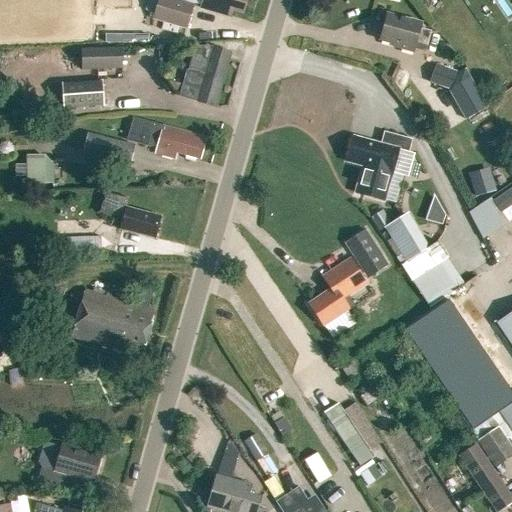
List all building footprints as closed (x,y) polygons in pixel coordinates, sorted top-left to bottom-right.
[(186,29),(192,6),(173,0),(158,0),(153,19),(186,29)] [(202,0),(200,8),(224,15),(231,17),(233,10),(242,13),(245,0),(202,0)] [(427,47),(431,32),(420,29),(421,24),(387,15),(380,40),(402,46),(401,49),(414,52),(416,44),(427,47)] [(104,35),(104,44),(148,44),(148,35),(104,35)] [(188,70),(222,80),(231,53),(208,46),(205,48),(204,50),(195,47),(188,70)] [(81,70),(121,68),(121,48),(80,50),(81,70)] [(435,63),(429,81),(453,89),(448,92),(465,121),(486,108),(463,69),(459,71),(435,63)] [(214,108),(222,80),(188,70),(184,85),(185,86),(182,98),(214,108)] [(63,109),(103,106),(102,82),(61,85),(63,109)] [(163,126),(135,119),(129,142),(151,148),(152,145),(157,146),(155,154),(175,159),(176,154),(199,160),(205,137),(163,126)] [(130,162),(135,144),(87,132),(82,150),(130,162)] [(408,152),(411,140),(383,133),(380,145),(353,137),(346,162),(363,167),(355,194),(383,201),(390,174),(405,178),(412,153),(408,152)] [(31,153),(31,181),(55,181),(55,153),(31,153)] [(511,188),(492,202),(500,214),(501,213),(508,223),(511,220),(511,188)] [(154,239),(160,217),(126,208),(128,199),(104,193),(99,212),(122,219),(119,230),(154,239)] [(384,226),(405,261),(401,264),(411,281),(447,258),(437,242),(429,247),(407,212),(384,226)] [(367,277),(388,264),(365,228),(344,242),(367,277)] [(67,255),(101,254),(100,235),(67,236),(67,255)] [(337,285),(308,304),(323,327),(348,310),(349,310),(354,307),(347,296),(365,284),(350,260),(329,274),(337,285)] [(141,357),(154,311),(84,291),(71,337),(141,357)] [(511,310),(495,322),(511,347),(511,310)] [(367,406),(377,399),(387,397),(369,370),(357,377),(366,391),(360,395),(367,406)] [(339,406),(325,415),(360,468),(374,458),(339,406)] [(495,467),(511,456),(511,448),(497,427),(477,441),(495,467)] [(260,435),(251,438),(262,464),(271,460),(260,435)] [(42,466),(37,482),(64,490),(69,475),(92,481),(99,456),(62,445),(62,448),(47,444),(44,447),(39,462),(41,466),(42,466)] [(495,511),(497,511),(511,502),(511,499),(475,445),(459,457),(495,511)] [(324,451),(310,459),(324,482),(338,474),(324,451)] [(267,511),(256,509),(259,499),(247,495),(250,486),(216,477),(207,507),(223,511),(267,511)] [(281,511),(314,511),(298,487),(275,502),(281,511)] [(81,511),(63,507),(62,511),(35,503),(32,511),(81,511)]
